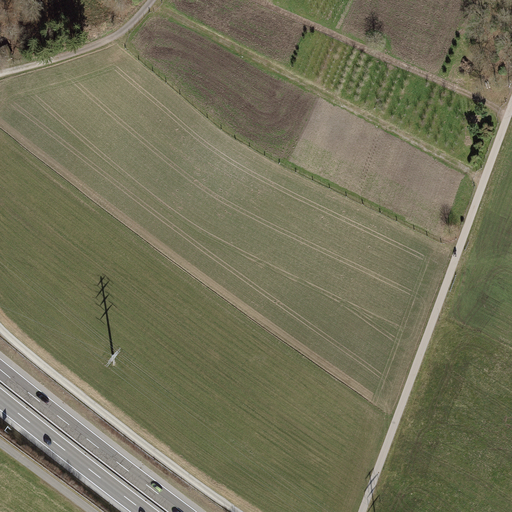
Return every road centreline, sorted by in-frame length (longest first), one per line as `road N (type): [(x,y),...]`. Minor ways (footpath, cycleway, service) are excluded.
road 1 (track): [(511,98),(359,511)]
road 2 (track): [(481,182),(159,10)]
road 3 (track): [(0,329),(236,511)]
road 4 (track): [(506,113),(258,0)]
road 5 (motorway): [(183,511),(0,368)]
road 6 (motorway): [(0,399),(143,511)]
road 7 (track): [(0,71),(117,36),(151,0)]
